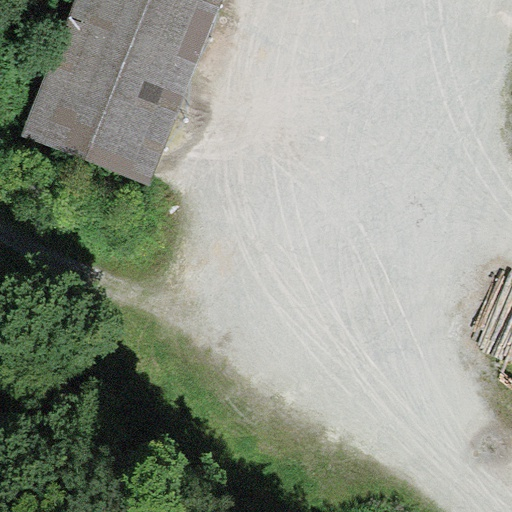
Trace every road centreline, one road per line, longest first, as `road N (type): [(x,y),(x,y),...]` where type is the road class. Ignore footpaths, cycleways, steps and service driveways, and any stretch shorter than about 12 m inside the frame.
road 1 (track): [(472,511),(388,453),(273,353),(363,0)]
road 2 (track): [(273,353),(73,284),(0,238)]
